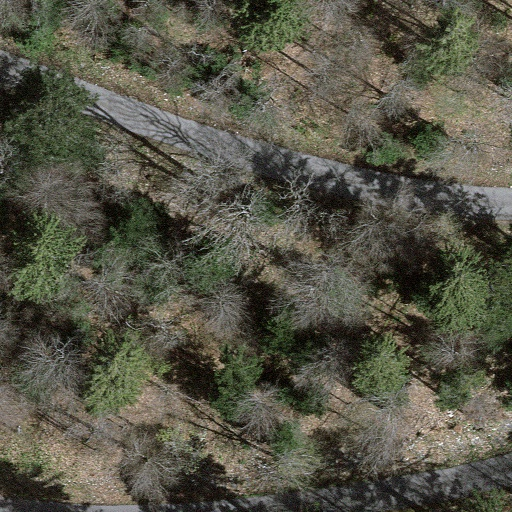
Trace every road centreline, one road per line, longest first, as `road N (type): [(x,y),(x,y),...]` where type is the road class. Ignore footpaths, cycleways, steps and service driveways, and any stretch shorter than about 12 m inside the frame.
road 1 (unclassified): [(511,202),(198,151),(0,70)]
road 2 (unclassified): [(304,511),(511,475)]
